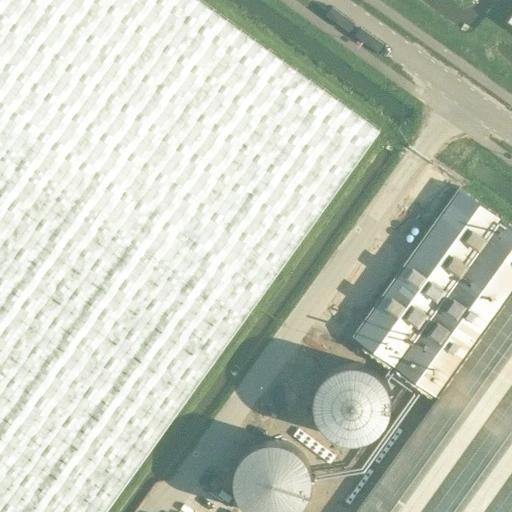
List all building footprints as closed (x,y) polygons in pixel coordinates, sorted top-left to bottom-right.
[(0,0),(0,511),(105,511),(191,392),(379,130),(196,0),(0,0)] [(448,179),(428,165),(407,196),(427,210),(448,179)] [(352,335),(437,396),(511,291),(511,225),(458,187),(352,335)] [(511,511),(511,291),(437,396),(354,511),(511,511)] [(387,422),(387,421),(386,414),(384,407),(381,400),(377,395),(371,389),(364,385),(357,383),(350,382),(343,382),(335,384),(328,387),(320,393),(314,399),(311,406),(309,412),(308,420),(308,429),(311,437),(314,443),(319,449),(324,453),(331,457),(338,460),(346,461),(352,460),(360,459),(367,455),(374,450),(379,444),(383,438),(386,430),(387,422)] [(303,436),(240,443),(247,511),(270,511),(311,507),(303,436)]
